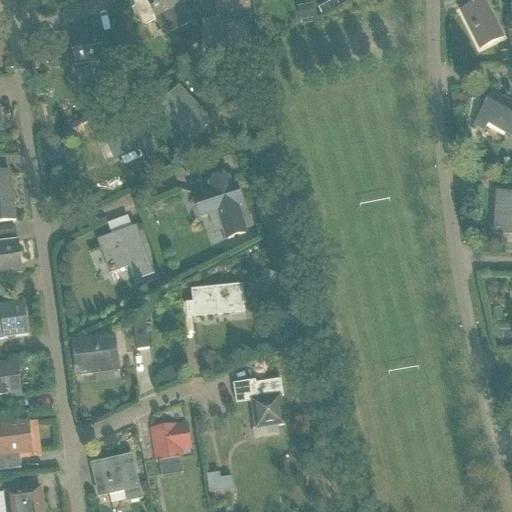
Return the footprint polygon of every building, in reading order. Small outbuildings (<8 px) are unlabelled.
[(180,0),(144,0),(134,5),(144,27),(156,21),(163,36),(191,22),(180,0)] [(214,0),(218,21),(249,17),(246,0),(214,0)] [(327,0),(322,0),(314,4),(320,16),(332,10),(327,0)] [(460,12),(465,22),(471,19),(474,26),(472,27),(474,31),(476,30),(480,37),(474,40),(479,50),(502,38),(483,0),(460,12)] [(298,25),(311,24),(310,11),(297,12),(298,25)] [(215,22),(201,24),(205,49),(217,47),(219,47),(216,25),(215,22)] [(75,64),(94,62),(95,69),(106,68),(101,31),(70,35),(74,70),(76,70),(75,64)] [(193,33),(175,41),(181,54),(199,46),(193,33)] [(508,53),(499,53),(500,63),(509,63),(508,53)] [(160,107),(180,128),(188,136),(195,129),(198,133),(210,122),(179,89),(160,107)] [(492,94),(479,117),(474,125),(483,130),(487,122),(511,135),(511,110),(499,103),(501,100),(492,94)] [(104,127),(109,137),(117,156),(148,142),(135,113),(104,127)] [(0,223),(14,222),(8,174),(0,174),(0,223)] [(210,193),(193,199),(200,221),(217,215),(225,242),(247,235),(238,208),(244,206),(237,184),(231,186),(228,176),(207,183),(210,193)] [(511,194),(496,194),(494,234),(511,234),(511,194)] [(0,237),(15,236),(13,226),(0,227),(0,237)] [(135,279),(149,273),(134,231),(100,244),(110,269),(109,269),(110,273),(115,271),(130,265),(135,279)] [(0,276),(4,276),(4,268),(19,266),(17,242),(0,244),(0,276)] [(270,290),(274,281),(258,275),(254,284),(270,290)] [(150,300),(161,295),(157,283),(145,288),(150,300)] [(193,304),(188,304),(190,316),(243,311),(240,286),(191,292),(193,304)] [(28,336),(23,304),(3,307),(0,307),(0,340),(8,339),(28,336)] [(123,327),(127,344),(138,341),(134,324),(123,327)] [(118,369),(114,338),(73,344),(77,375),(118,369)] [(0,399),(19,396),(15,365),(0,367),(0,399)] [(177,385),(171,373),(161,378),(167,390),(177,385)] [(232,385),(234,397),(236,405),(251,403),(255,430),(284,425),(280,398),(283,397),(280,380),(255,384),(255,382),(232,385)] [(36,423),(0,427),(0,472),(20,470),(19,460),(41,458),(36,423)] [(171,428),(152,432),(157,461),(158,461),(157,457),(178,453),(179,458),(179,457),(178,450),(188,448),(184,426),(173,428),(173,426),(170,427),(171,428)] [(99,497),(107,495),(110,505),(125,502),(126,503),(140,500),(130,458),(92,466),(99,497)] [(5,494),(0,495),(0,511),(39,511),(37,491),(39,490),(39,489),(19,492),(5,494)]
